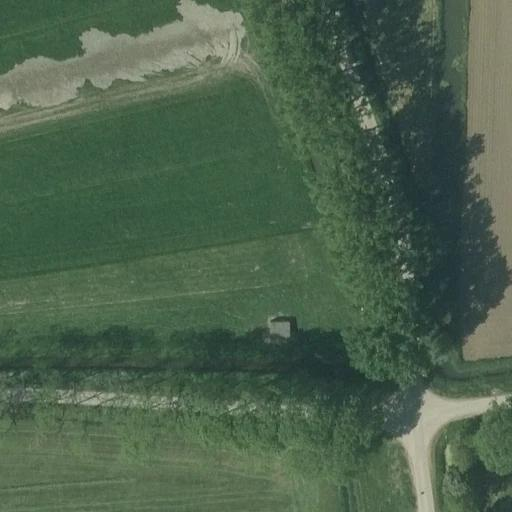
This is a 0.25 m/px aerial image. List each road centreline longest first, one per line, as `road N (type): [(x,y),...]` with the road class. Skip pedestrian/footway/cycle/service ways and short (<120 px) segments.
road 1 (unclassified): [(414,414),(391,205),(323,0)]
road 2 (unclassified): [(414,414),(372,420),(0,395)]
